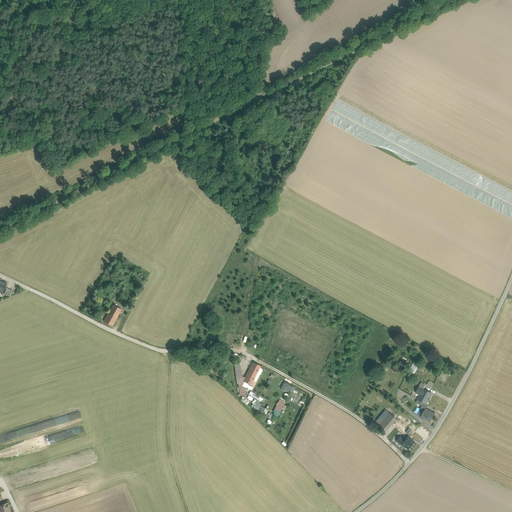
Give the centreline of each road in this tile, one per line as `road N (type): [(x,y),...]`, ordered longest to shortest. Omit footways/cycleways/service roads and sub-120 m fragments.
road 1 (track): [(446,0),(0,230)]
road 2 (unclassified): [(356,511),(433,434),(511,277)]
road 3 (track): [(181,0),(91,37),(51,24),(19,0)]
road 4 (track): [(186,511),(173,472),(164,353)]
road 5 (track): [(91,37),(160,72),(217,118)]
road 6 (track): [(409,462),(363,419),(309,389)]
